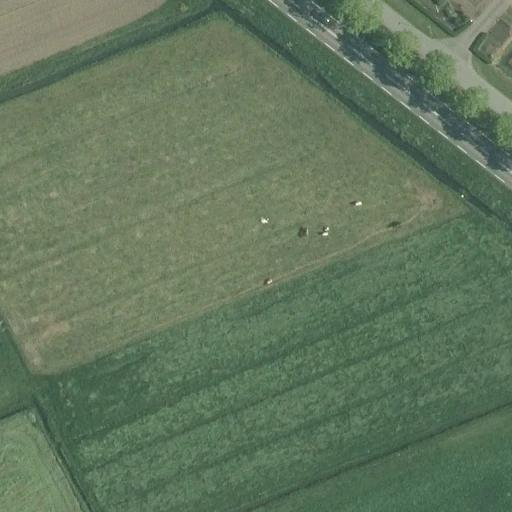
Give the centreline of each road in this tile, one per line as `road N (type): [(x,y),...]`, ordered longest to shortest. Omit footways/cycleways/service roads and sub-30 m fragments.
road 1 (secondary): [(511,174),(286,0)]
road 2 (unclassified): [(511,100),(387,0)]
